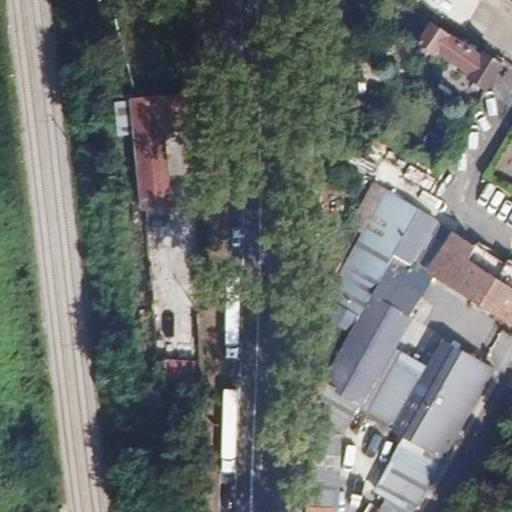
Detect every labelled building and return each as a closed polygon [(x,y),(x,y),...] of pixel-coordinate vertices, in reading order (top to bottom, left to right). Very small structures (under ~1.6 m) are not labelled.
[(469,78),(480,86),(495,60),(485,54),(483,57),(433,23),(419,43),(435,54),(438,51),(471,74),(469,78)] [(502,65),(495,60),(480,86),(487,90),(502,65)] [(194,128),(194,94),(132,100),(143,209),(171,206),(163,131),(194,128)] [(337,122),(355,129),(364,104),(346,97),(337,122)] [(427,270),(436,275),(511,322),(511,261),(509,260),(506,264),(477,246),(477,247),(439,223),(374,184),(350,227),(361,234),(325,298),(334,303),(326,317),(352,332),(324,381),(308,406),(310,429),(306,511),(332,511),(332,510),(336,510),(339,435),(342,434),(355,403),(395,426),(392,431),(406,438),(378,493),(387,497),(378,511),(414,511),(495,371),(443,341),(428,368),(393,348),(409,318),(389,306),(425,249),(436,256),(427,270)] [(308,242),(309,261),(323,261),(322,242),(308,242)] [(389,306),(409,318),(436,275),(427,270),(436,256),(425,249),(389,306)] [(323,261),(309,261),(309,274),(323,273),(323,261)] [(197,363),(166,362),(165,386),(195,388),(197,363)] [(375,438),(372,454),(393,457),(396,441),(375,438)]
